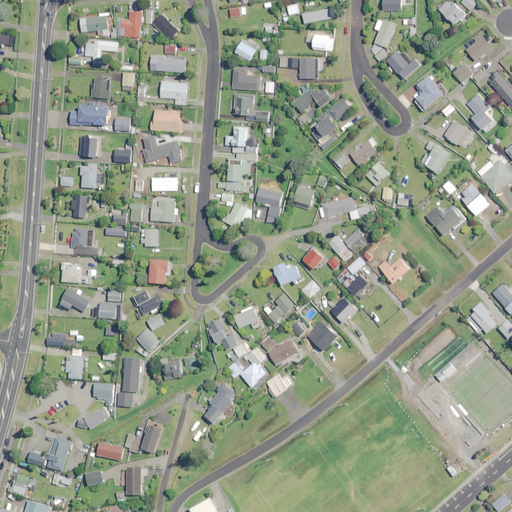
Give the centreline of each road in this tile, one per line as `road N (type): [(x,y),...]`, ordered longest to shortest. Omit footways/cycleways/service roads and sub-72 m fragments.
road 1 (residential): [(511,241),(322,408),(185,494),(173,511)]
road 2 (primary): [(49,0),(17,342)]
road 3 (residential): [(212,41),(198,233)]
road 4 (residential): [(198,233),(219,246),(252,238),(261,251),(211,299),(198,299),(195,286)]
road 5 (residential): [(359,61),(405,124),(385,126),(356,69)]
